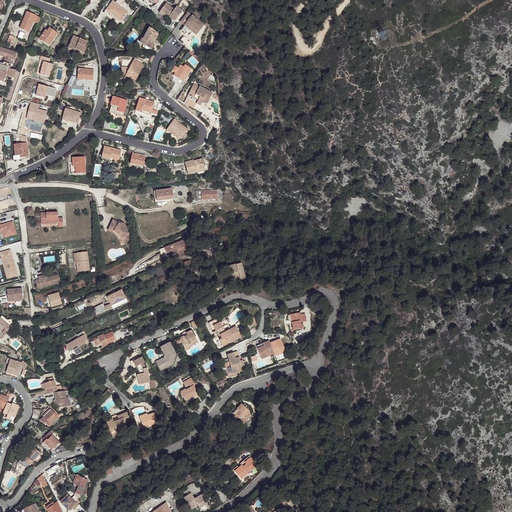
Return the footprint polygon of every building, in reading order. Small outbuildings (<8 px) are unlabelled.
[(126,2),(123,0),(118,0),(115,4),(113,2),(107,10),(121,21),(127,13),(120,8),(126,2)] [(169,17),(171,19),(174,21),(182,11),(177,6),(174,10),(166,3),(160,11),(165,14),(164,15),(168,18),(169,17)] [(23,21),(20,29),(29,32),(33,22),(35,17),(32,16),(33,15),(28,12),(24,21),(23,21)] [(188,12),(180,22),(184,25),(189,29),(192,26),(198,31),(204,25),(188,12)] [(40,18),(33,15),(32,16),(35,17),(33,22),(38,24),(40,18)] [(189,29),(184,25),(180,31),(185,35),(189,29)] [(196,34),(198,31),(192,26),(189,29),(196,34)] [(152,43),(158,32),(149,27),(143,39),(142,38),(140,42),(152,49),(154,44),(152,43)] [(45,31),(39,39),(49,46),(58,33),(49,28),(46,32),(45,31)] [(15,38),(10,35),(7,42),(13,44),(15,38)] [(75,49),(84,53),(86,48),(85,47),(87,42),(73,36),(68,48),(74,51),(75,49)] [(0,81),(4,82),(6,76),(9,66),(11,59),(15,61),(17,53),(0,47),(0,55),(5,57),(3,64),(0,62),(0,81)] [(130,77),(136,80),(143,65),(134,60),(125,77),(129,79),(130,77)] [(181,84),(191,69),(185,65),(183,67),(179,65),(177,68),(175,67),(172,71),(175,73),(172,78),(181,84)] [(11,67),(9,66),(6,76),(13,78),(16,71),(10,69),(11,67)] [(78,66),(77,79),(93,81),(94,70),(92,70),(92,66),(85,66),(78,66)] [(189,94),(192,95),(191,97),(198,100),(196,104),(200,106),(202,101),(207,104),(212,93),(199,87),(193,85),(189,94)] [(189,94),(184,103),(194,108),(196,104),(198,100),(191,97),(192,95),(189,94)] [(123,116),(127,101),(113,96),(110,105),(112,105),(109,112),(123,116)] [(139,98),(135,111),(140,112),(141,110),(149,112),(152,105),(153,106),(154,103),(139,98)] [(81,113),(70,110),(70,107),(66,106),(62,122),(73,125),(74,123),(78,124),(81,113)] [(185,134),(188,129),(177,122),(178,121),(174,118),(166,130),(171,133),(173,131),(178,135),(181,135),(183,132),(185,134)] [(18,144),(14,145),(15,156),(14,156),(14,160),(20,159),(20,158),(28,157),(27,140),(18,141),(18,144)] [(104,146),(102,155),(110,157),(110,158),(119,160),(121,151),(113,149),(113,150),(108,148),(108,147),(104,146)] [(132,153),(130,163),(138,164),(138,165),(143,166),(145,156),(132,153)] [(71,167),(71,174),(85,173),(85,157),(72,158),(72,167),(71,167)] [(185,163),(188,174),(196,172),(196,170),(205,168),(202,159),(193,161),(193,160),(185,163)] [(0,196),(10,193),(9,187),(5,188),(0,189),(0,196)] [(156,191),(157,201),(173,199),(172,189),(156,191)] [(222,199),(222,190),(197,191),(197,200),(201,200),(222,199)] [(58,212),(41,213),(41,224),(58,223),(58,227),(63,227),(63,218),(58,218),(58,212)] [(113,230),(119,223),(113,220),(108,230),(112,232),(114,234),(116,236),(119,240),(121,244),(123,244),(121,239),(117,234),(116,232),(113,230)] [(121,221),(119,223),(113,230),(116,232),(117,234),(121,239),(123,244),(132,241),(130,236),(127,231),(127,229),(126,227),(125,225),(123,224),(123,223),(121,221)] [(17,234),(13,222),(0,225),(0,224),(0,233),(2,232),(4,238),(17,234)] [(177,243),(159,249),(163,258),(175,253),(179,252),(179,253),(180,255),(188,252),(184,240),(183,240),(177,243)] [(13,253),(22,251),(20,243),(12,245),(13,253)] [(17,275),(10,249),(0,252),(0,254),(7,278),(17,275)] [(79,262),(76,262),(78,272),(90,271),(87,252),(76,253),(77,260),(79,260),(79,262)] [(232,273),(232,276),(233,280),(245,277),(241,263),(236,264),(236,266),(229,268),(230,274),(232,273)] [(227,267),(229,276),(232,276),(232,273),(230,274),(229,268),(236,266),(236,264),(227,267)] [(161,267),(154,270),(157,277),(166,273),(161,267)] [(35,280),(38,289),(61,283),(58,275),(47,278),(46,278),(45,274),(38,276),(39,279),(35,280)] [(7,289),(8,301),(15,301),(15,299),(23,298),(22,288),(7,289)] [(122,290),(107,297),(110,304),(111,305),(126,298),(122,290)] [(59,293),(48,296),(51,307),(62,304),(59,293)] [(111,305),(110,304),(105,306),(107,311),(127,301),(126,298),(111,305)] [(103,303),(93,308),(96,316),(107,311),(105,306),(103,303)] [(300,312),(292,314),(294,322),(292,322),(293,330),(304,328),(302,322),(306,321),(305,313),(301,314),(300,312)] [(0,335),(2,332),(1,332),(5,328),(5,329),(8,325),(12,328),(12,319),(7,319),(2,315),(0,317),(0,335)] [(222,328),(223,327),(221,322),(219,323),(216,319),(208,323),(215,337),(220,335),(222,339),(219,340),(222,346),(241,336),(236,327),(230,330),(232,334),(228,336),(226,334),(225,334),(222,328)] [(2,332),(0,335),(0,338),(3,338),(8,331),(9,332),(12,328),(8,325),(5,329),(2,332)] [(226,332),(223,327),(222,328),(225,334),(226,334),(228,336),(232,334),(230,330),(226,332)] [(133,329),(124,334),(126,338),(135,333),(133,329)] [(180,339),(176,341),(177,344),(182,342),(183,346),(182,346),(183,349),(184,348),(186,351),(190,349),(189,346),(197,342),(191,330),(179,337),(180,339)] [(89,342),(83,332),(77,335),(79,338),(67,345),(70,350),(78,346),(79,347),(86,343),(86,344),(89,342)] [(99,339),(101,345),(102,347),(108,345),(107,344),(116,340),(113,334),(108,336),(108,334),(104,336),(103,335),(98,337),(99,339)] [(270,343),(273,349),(278,347),(276,343),(281,341),(280,339),(270,343)] [(264,346),(257,348),(262,359),(266,357),(265,354),(269,353),(270,355),(274,354),(273,349),(270,343),(269,341),(263,343),(264,346)] [(278,347),(273,349),(274,354),(279,352),(280,354),(286,352),(281,341),(276,343),(278,347)] [(165,355),(167,355),(165,359),(157,363),(160,371),(173,364),(176,354),(170,342),(160,347),(165,355)] [(228,358),(223,360),(224,363),(229,361),(233,373),(246,369),(243,360),(240,361),(237,351),(227,354),(228,358)] [(167,355),(165,355),(164,357),(156,362),(157,363),(165,359),(167,355)] [(142,357),(133,362),(136,367),(136,366),(140,374),(137,375),(138,379),(140,379),(141,384),(150,381),(147,368),(146,368),(143,363),(145,362),(142,357)] [(10,359),(6,372),(18,375),(21,367),(24,369),(27,365),(22,360),(22,363),(18,361),(17,360),(16,361),(10,359)] [(189,385),(190,387),(186,390),(185,389),(180,392),(186,401),(195,395),(194,394),(197,392),(195,389),(199,386),(193,377),(183,383),(186,387),(189,385)] [(49,382),(45,384),(47,394),(54,393),(55,397),(46,398),(46,402),(53,401),(56,401),(56,405),(57,405),(63,404),(64,407),(69,406),(67,392),(69,392),(68,391),(66,386),(61,387),(61,386),(56,387),(53,378),(48,379),(49,382)] [(47,394),(45,384),(42,384),(43,391),(35,393),(35,396),(47,394)] [(7,403),(9,398),(1,395),(0,398),(0,413),(2,408),(4,409),(7,403)] [(12,405),(7,403),(4,409),(3,412),(8,415),(11,416),(15,417),(19,407),(18,406),(18,405),(14,404),(14,406),(12,405)] [(240,405),(236,410),(238,412),(231,420),(239,428),(251,414),(240,405)] [(33,414),(31,418),(38,419),(39,415),(40,410),(33,409),(33,414)] [(48,426),(58,417),(51,409),(40,420),(43,424),(45,422),(48,426)] [(112,418),(106,421),(110,431),(116,428),(117,430),(127,426),(126,423),(131,421),(127,412),(117,416),(118,418),(113,420),(112,418)] [(155,413),(147,415),(140,418),(143,427),(158,422),(155,413)] [(46,439),(47,440),(52,435),(53,434),(50,431),(45,437),(46,439)] [(44,442),(51,450),(59,442),(52,435),(47,440),(46,439),(44,442)] [(27,468),(40,453),(32,446),(29,450),(26,454),(18,463),(27,468)] [(241,465),(242,466),(239,469),(238,468),(235,471),(242,479),(248,473),(251,470),(252,471),(258,465),(250,456),(240,464),(241,465)] [(42,474),(38,478),(43,486),(47,484),(42,474)] [(75,493),(81,495),(88,480),(77,476),(73,484),(78,486),(75,493)] [(208,507),(211,505),(209,503),(210,502),(204,493),(194,499),(191,493),(184,498),(191,509),(198,505),(200,508),(206,504),(208,507)] [(60,502),(62,504),(69,496),(67,494),(60,502)] [(62,504),(69,510),(72,507),(74,509),(79,504),(77,501),(75,503),(69,496),(62,504)] [(61,511),(62,511),(57,501),(54,504),(47,509),(49,511),(61,511)]
